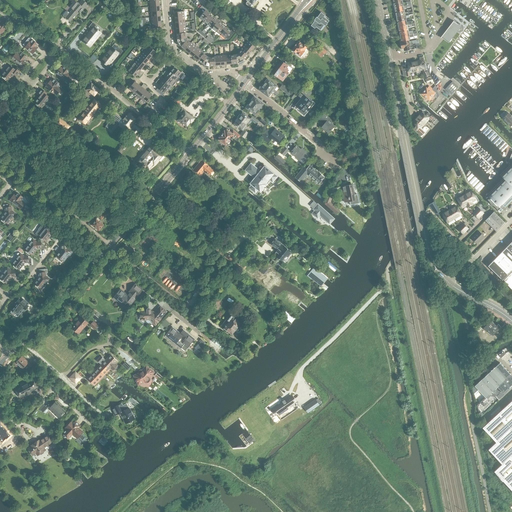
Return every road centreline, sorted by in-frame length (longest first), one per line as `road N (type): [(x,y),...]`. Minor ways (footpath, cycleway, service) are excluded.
road 1 (unclassified): [(447,282),(422,228),(377,0)]
road 2 (tertiary): [(9,355),(189,154)]
road 3 (unclassified): [(390,288),(389,265),(428,212),(475,256),(447,282)]
road 4 (residential): [(341,163),(245,83)]
road 5 (residential): [(93,427),(55,392),(23,423),(0,406)]
